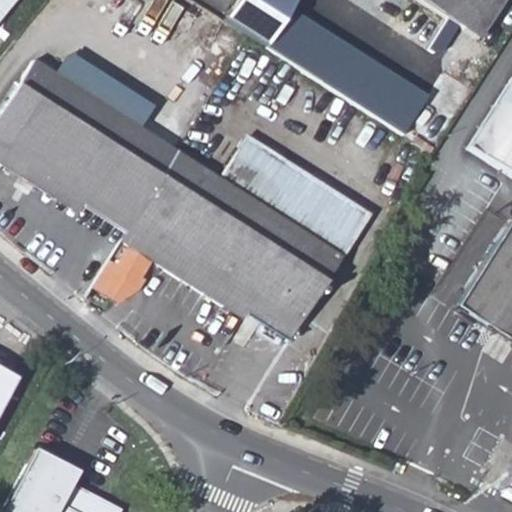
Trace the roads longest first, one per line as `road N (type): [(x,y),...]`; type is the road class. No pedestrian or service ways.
road 1 (tertiary): [(0,274),(120,372),(243,444)]
road 2 (tertiary): [(243,444),(410,511)]
